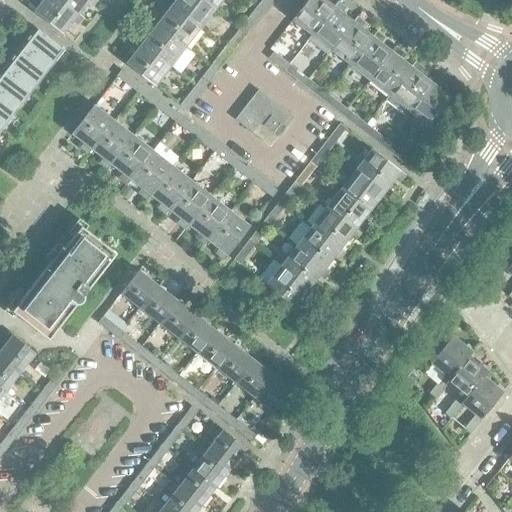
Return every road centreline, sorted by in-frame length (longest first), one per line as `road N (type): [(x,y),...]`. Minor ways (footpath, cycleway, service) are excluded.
road 1 (residential): [(73,511),(157,404),(106,365),(0,506)]
road 2 (tertiary): [(274,511),(468,199)]
road 3 (residential): [(243,65),(206,115),(285,177),(325,127)]
road 4 (residential): [(430,511),(511,413)]
